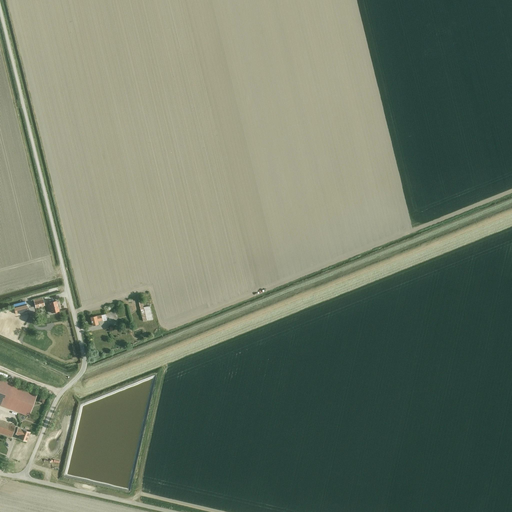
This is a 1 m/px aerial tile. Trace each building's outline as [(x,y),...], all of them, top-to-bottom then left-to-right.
[(141,295),(137,295),(143,321),(146,321),(143,307),(141,295)] [(33,300),(34,308),(44,305),(42,298),(33,300)] [(51,313),(59,311),(56,301),(49,302),(49,304),(48,304),(50,312),(51,311),(51,313)] [(149,306),(143,307),(146,321),(152,319),(149,306)] [(103,321),(107,320),(105,314),(97,316),(91,317),(93,326),(99,324),(98,321),(102,320),(103,321)] [(36,392),(0,378),(0,405),(27,415),(36,392)] [(0,432),(11,437),(15,426),(0,420),(0,432)] [(19,435),(18,438),(26,441),(30,432),(18,427),(15,434),(19,435)]
